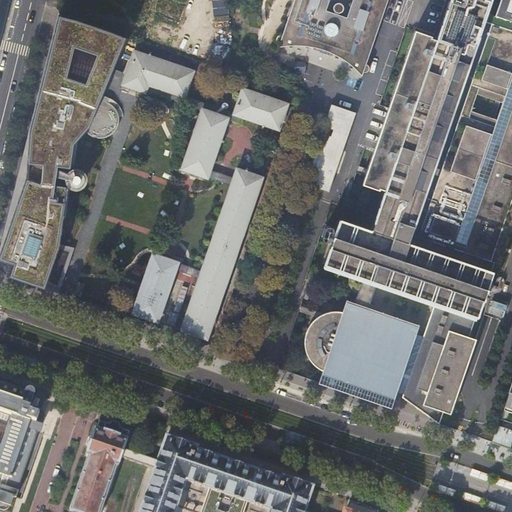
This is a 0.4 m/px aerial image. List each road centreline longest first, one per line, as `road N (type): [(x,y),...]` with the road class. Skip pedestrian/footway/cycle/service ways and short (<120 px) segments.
road 1 (primary): [(511,475),(0,302)]
road 2 (primary): [(0,341),(357,462),(474,511)]
road 3 (residential): [(31,0),(0,122)]
